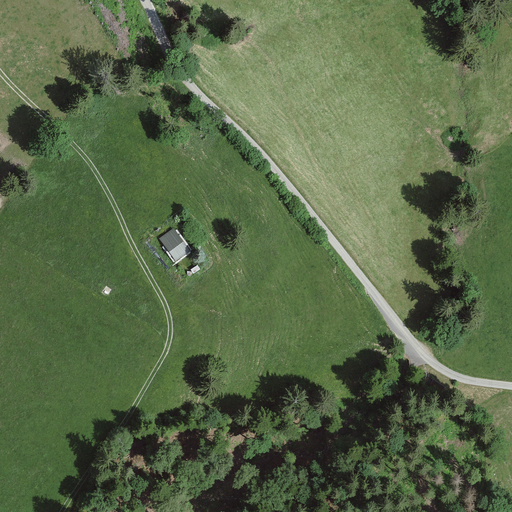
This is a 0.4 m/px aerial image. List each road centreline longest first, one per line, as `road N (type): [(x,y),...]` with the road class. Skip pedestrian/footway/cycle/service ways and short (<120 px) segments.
road 1 (unclassified): [(511,385),(462,378),(427,358),(289,182),(184,78),(143,0)]
road 2 (track): [(0,82),(98,178),(170,305),(167,345),(148,373)]
